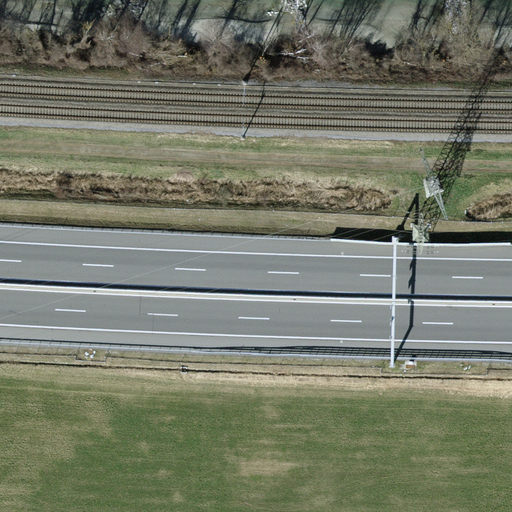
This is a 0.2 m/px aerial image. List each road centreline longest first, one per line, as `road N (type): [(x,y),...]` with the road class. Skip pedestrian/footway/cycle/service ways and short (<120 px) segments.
road 1 (motorway): [(511,277),(0,259)]
road 2 (motorway): [(0,307),(511,324)]
